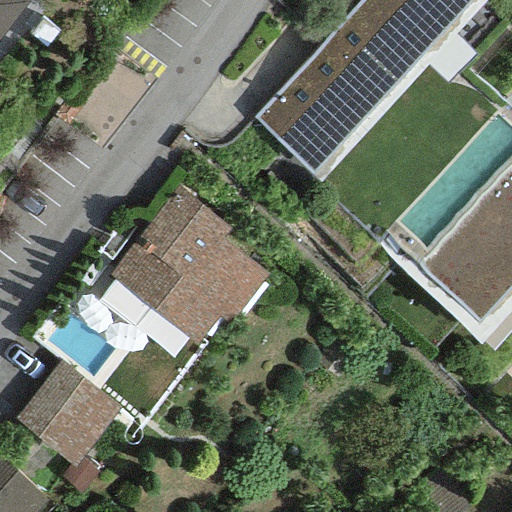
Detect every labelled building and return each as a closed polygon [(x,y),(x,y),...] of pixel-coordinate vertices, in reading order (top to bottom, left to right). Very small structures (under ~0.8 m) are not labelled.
[(0,0),(0,49),(40,0),(0,0)] [(388,0),(275,123),(342,184),(511,0),(388,0)] [(285,263),(196,203),(135,293),(224,353),(285,263)] [(511,203),(451,270),(506,320),(511,313),(511,203)] [(77,371),(34,436),(98,479),(142,414),(77,371)] [(68,511),(20,462),(0,481),(0,511),(68,511)]
